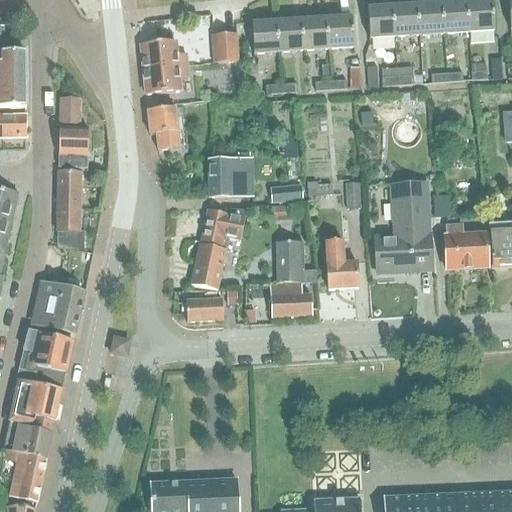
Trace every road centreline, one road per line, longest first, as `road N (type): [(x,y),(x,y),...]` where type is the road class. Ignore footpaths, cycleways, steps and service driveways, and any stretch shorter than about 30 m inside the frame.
road 1 (residential): [(151,351),(511,329)]
road 2 (tertiary): [(64,511),(126,185)]
road 3 (residential): [(0,414),(40,241),(46,168)]
road 4 (unknown): [(430,334),(437,407),(456,449),(482,474),(511,476)]
road 5 (residential): [(151,351),(146,314),(156,217),(148,194),(126,185)]
road 6 (residential): [(97,511),(151,351)]
road 7 (residential): [(46,168),(44,10)]
road 8 (residential): [(124,119),(44,10)]
